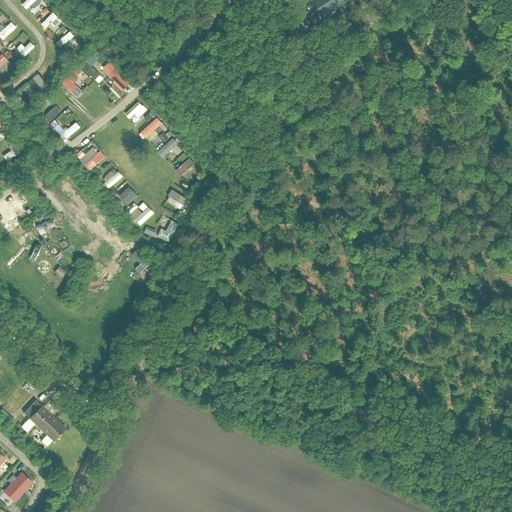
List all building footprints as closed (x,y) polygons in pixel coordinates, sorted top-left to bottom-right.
[(28,0),(25,3),(30,9),(38,0),(28,0)] [(313,0),(312,1),(323,18),(350,0),(313,0)] [(51,23),(54,27),(60,21),(56,17),(51,23)] [(72,30),(58,42),(63,47),(77,35),(72,30)] [(32,41),(23,52),(29,56),(37,45),(32,41)] [(7,48),(10,51),(15,46),(12,43),(7,48)] [(101,52),(95,48),(91,55),(97,58),(101,52)] [(0,68),(11,59),(5,53),(0,57),(0,68)] [(72,72),(77,76),(80,72),(76,68),(73,70),(72,72)] [(112,93),(120,78),(115,75),(106,90),(112,93)] [(139,101),(126,114),(131,119),(144,106),(139,101)] [(32,113),(37,119),(42,116),(36,109),(32,113)] [(78,122),(65,132),(69,138),(83,128),(78,122)] [(158,124),(153,129),(156,133),(157,134),(162,129),(160,126),(158,124)] [(160,150),(166,156),(180,142),(174,136),(160,150)] [(19,145),(6,156),(10,160),(23,150),(19,145)] [(76,155),(79,159),(84,155),(81,150),(76,155)] [(91,167),(108,159),(105,151),(88,160),(91,167)] [(91,172),(95,177),(101,172),(96,167),(91,172)] [(108,180),(112,185),(124,176),(120,171),(108,180)] [(203,175),(199,173),(195,178),(200,181),(203,175)] [(113,186),(108,191),(111,195),(116,191),(113,186)] [(127,195),(125,193),(119,198),(126,206),(139,194),(134,188),(127,195)] [(86,203),(90,199),(83,191),(79,194),(86,203)] [(13,201),(0,211),(0,221),(2,225),(7,221),(10,225),(19,219),(16,215),(21,211),(13,201)] [(100,206),(95,209),(100,217),(105,214),(100,206)] [(143,223),(155,212),(151,207),(145,213),(142,211),(137,216),(143,223)] [(171,221),(166,232),(161,229),(157,237),(162,239),(169,242),(178,224),(171,221)] [(57,325),(60,321),(53,315),(50,319),(57,325)] [(0,360),(0,377),(1,377),(9,369),(0,360)] [(26,382),(34,389),(41,383),(33,375),(26,382)] [(26,416),(53,441),(65,428),(64,427),(47,411),(38,402),(35,400),(23,413),(26,416)] [(26,475),(12,478),(13,484),(2,487),(5,500),(15,498),(16,497),(19,497),(20,497),(31,495),(26,475)]
